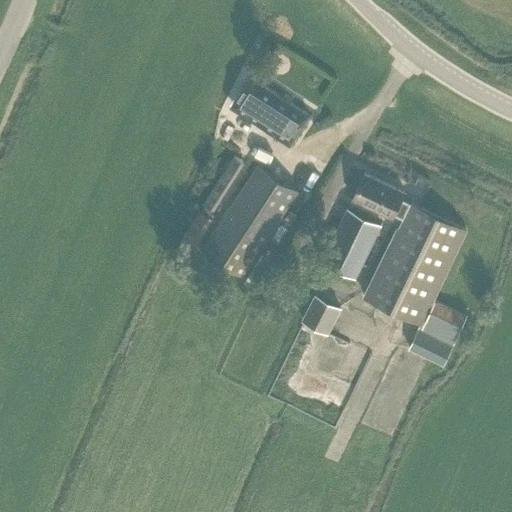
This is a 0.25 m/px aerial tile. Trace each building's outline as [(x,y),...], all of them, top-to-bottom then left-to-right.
[(229,106),(289,145),(309,114),(249,75),(229,106)] [(179,240),(191,247),(205,223),(245,161),(232,154),(193,216),(179,240)] [(203,249),(243,275),(297,191),(257,165),(203,249)] [(404,217),(399,227),(398,226),(364,294),(403,312),(405,309),(422,317),(408,347),(442,363),(465,314),(431,298),(466,228),(402,196),(405,190),(365,171),(353,198),(392,216),(394,212),(404,217)] [(321,260),(355,276),(381,223),(347,207),(321,260)] [(340,308),(314,293),(312,296),(303,314),(300,320),(327,332),(340,308)] [(254,311),(280,323),(286,310),(261,297),(254,311)]
